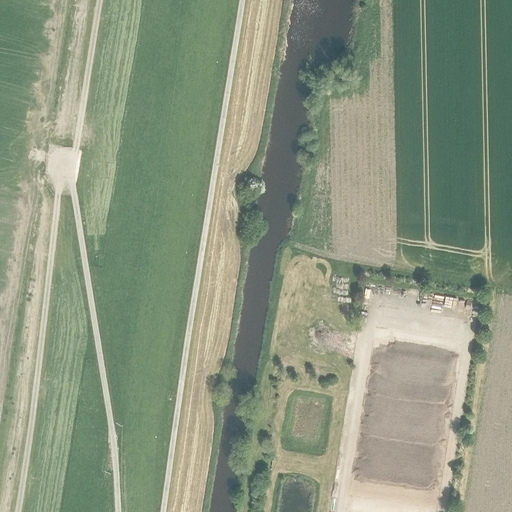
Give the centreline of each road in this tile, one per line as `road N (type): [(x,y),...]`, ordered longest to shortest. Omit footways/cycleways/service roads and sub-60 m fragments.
road 1 (track): [(16,511),(59,176),(75,148),(99,0)]
road 2 (track): [(241,0),(165,511)]
road 3 (track): [(440,511),(469,323),(372,309),(340,511)]
road 4 (track): [(65,164),(118,511)]
